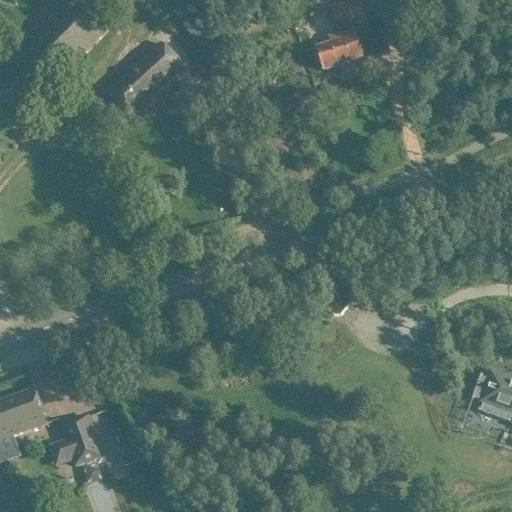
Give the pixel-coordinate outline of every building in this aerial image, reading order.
[(0,78),(0,95),(10,105),(24,119),(111,28),(97,14),(81,0),(68,0),(48,21),(52,25),(0,78)] [(365,21),(359,2),(357,0),(348,0),(343,2),(344,4),(331,9),(340,36),(329,39),(331,45),(316,50),(323,72),(363,59),(352,25),(365,21)] [(186,5),(175,11),(183,22),(198,12),(200,10),(194,1),(186,5)] [(193,60),(216,84),(236,65),(213,41),(193,60)] [(184,69),(175,59),(162,45),(107,95),(130,120),(184,69)] [(99,148),(78,162),(83,168),(103,154),(99,148)] [(150,207),(141,193),(127,202),(136,216),(150,207)] [(499,376),(498,377),(492,375),(482,403),(484,404),(481,414),(511,424),(511,382),(503,379),(503,378),(499,376)] [(0,403),(0,441),(47,424),(35,391),(0,403)] [(114,410),(106,413),(111,424),(118,421),(114,410)] [(66,441),(48,447),(56,469),(74,463),(76,468),(103,458),(88,418),(61,428),(66,441)]
